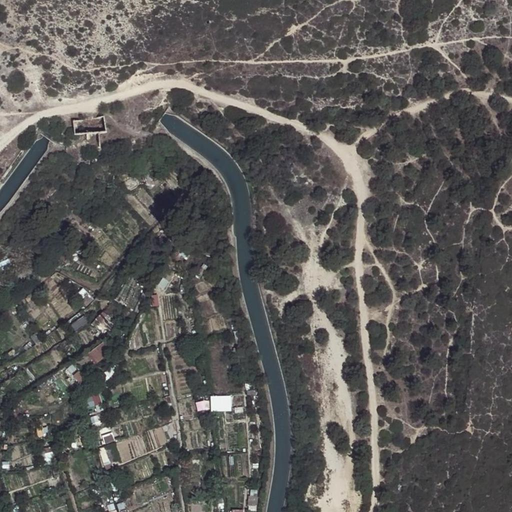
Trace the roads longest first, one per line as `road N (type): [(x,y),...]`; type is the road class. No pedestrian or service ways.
road 1 (track): [(0,145),(40,115),(171,82),(325,133),(354,166),(362,202),(357,278),(372,371),(373,511)]
road 2 (track): [(511,97),(477,94),(414,108),(361,140),(354,166)]
